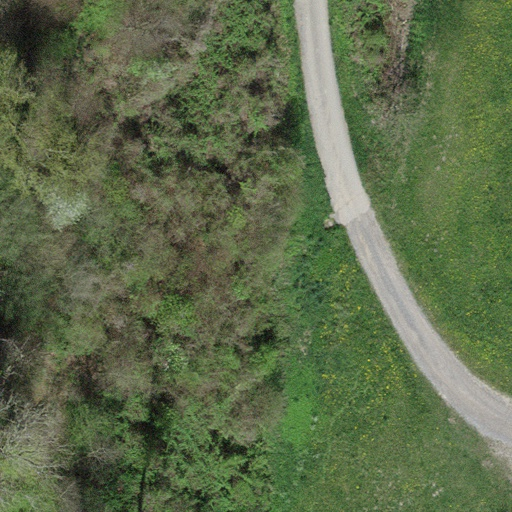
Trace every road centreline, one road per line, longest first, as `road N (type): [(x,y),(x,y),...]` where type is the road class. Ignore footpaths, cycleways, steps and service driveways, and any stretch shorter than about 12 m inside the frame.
road 1 (track): [(349,217),(421,355),(511,431)]
road 2 (unclassified): [(316,0),(321,80),(349,217)]
